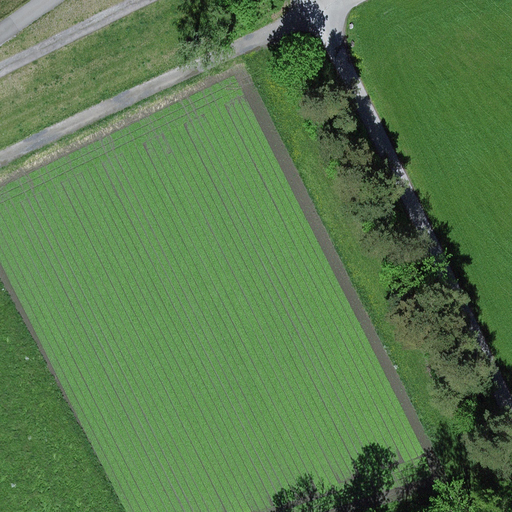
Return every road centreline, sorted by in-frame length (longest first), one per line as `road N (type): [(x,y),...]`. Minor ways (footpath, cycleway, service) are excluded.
road 1 (unclassified): [(339,0),(315,14),(511,417)]
road 2 (track): [(315,14),(0,158)]
road 3 (track): [(0,70),(145,0)]
